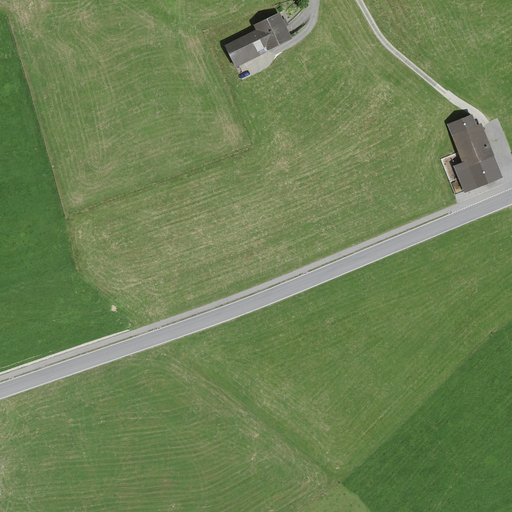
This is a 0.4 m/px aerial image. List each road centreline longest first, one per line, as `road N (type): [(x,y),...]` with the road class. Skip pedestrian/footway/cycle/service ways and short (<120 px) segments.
road 1 (tertiary): [(0,391),(194,324),(511,196)]
road 2 (track): [(511,187),(481,117),(392,49),(359,0)]
